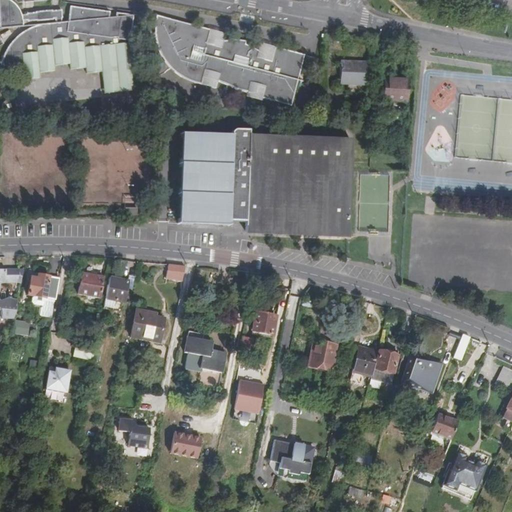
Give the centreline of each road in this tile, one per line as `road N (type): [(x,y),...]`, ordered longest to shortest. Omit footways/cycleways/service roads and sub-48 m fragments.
road 1 (tertiary): [(0,244),(233,258),(412,302),(511,343)]
road 2 (tertiary): [(338,17),(511,52)]
